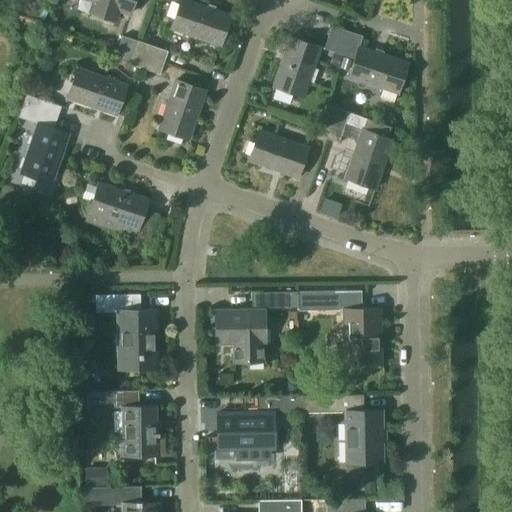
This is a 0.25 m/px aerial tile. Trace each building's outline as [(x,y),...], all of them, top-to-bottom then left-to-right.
[(90,0),(94,1),(90,11),(115,20),(119,10),(130,13),(134,0),(90,0)] [(185,0),(180,0),(171,27),(221,45),(231,15),(185,0)] [(358,47),(354,58),(348,75),(383,87),(380,97),(393,102),(397,92),(398,92),(408,63),(359,47),(362,35),(332,25),(328,37),(358,47)] [(130,63),(134,52),(138,41),(123,35),(115,58),(130,63)] [(274,86),(303,96),(320,47),(291,37),(274,86)] [(324,48),(354,58),(358,47),(328,37),(324,48)] [(168,51),(138,41),(134,52),(164,62),(168,51)] [(134,52),(130,63),(160,73),(164,62),(134,52)] [(333,53),(329,64),(337,66),(340,55),(333,53)] [(344,57),(341,67),(348,69),(352,59),(344,57)] [(67,97),(117,114),(127,85),(77,68),(67,97)] [(159,129),(188,139),(205,89),(176,79),(159,129)] [(27,94),(22,105),(57,117),(61,106),(27,94)] [(315,134),(327,138),(337,107),(326,103),(315,134)] [(57,117),(22,105),(18,116),(38,123),(22,172),(51,182),(68,133),(54,128),(57,117)] [(337,107),(327,138),(338,142),(349,111),(337,107)] [(391,126),(366,118),(346,178),(375,188),(391,139),(387,137),(391,126)] [(259,130),(249,159),(298,176),(308,147),(259,130)] [(88,183),(83,197),(93,200),(89,212),(138,228),(134,240),(148,245),(155,225),(163,228),(166,219),(158,216),(159,213),(145,208),(148,199),(99,182),(97,187),(88,183)] [(298,291),(298,307),(298,310),(344,309),(345,364),(381,363),(380,308),(362,308),(361,290),(298,291)] [(264,307),(298,307),(298,291),(251,292),(252,308),(216,308),(216,344),(232,344),(233,361),(265,361),(264,307)] [(118,314),(120,368),(157,367),(156,309),(141,309),(140,294),(96,294),(96,314),(118,314)] [(139,390),(77,391),(78,408),(121,408),(121,435),(120,435),(118,436),(117,437),(116,438),(115,439),(114,441),(114,443),(114,444),(114,446),(115,448),(116,449),(117,450),(118,451),(120,452),(122,452),(122,455),(158,454),(164,454),(163,434),(159,434),(159,431),(155,431),(155,405),(139,406),(139,390)] [(299,395),(300,412),(346,411),(347,462),(382,461),(381,409),(364,410),(363,394),(299,395)] [(254,412),(218,412),(218,448),(236,448),(236,460),(239,460),(239,456),(269,456),(268,447),(274,447),(274,413),(300,412),(299,395),(253,395),(254,412)] [(106,485),(106,468),(86,468),(86,485),(106,485)] [(368,497),(378,497),(378,485),(368,485),(368,497)] [(139,486),(79,487),(79,505),(123,504),(123,511),(159,511),(159,502),(139,502),(139,486)] [(365,511),(365,498),(327,498),(326,511),(365,511)] [(255,511),(301,511),(301,499),(255,500),(255,511)]
